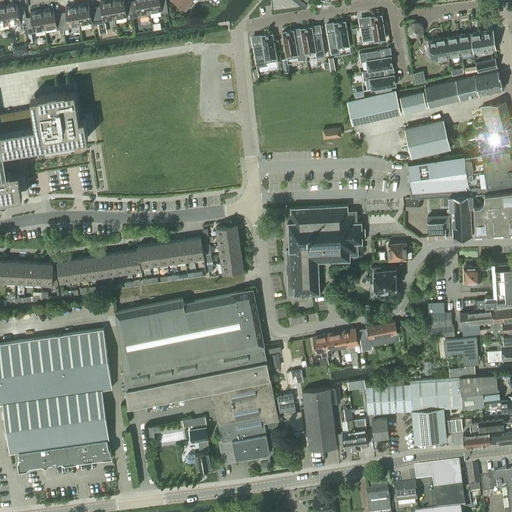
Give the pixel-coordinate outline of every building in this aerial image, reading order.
[(101,5),(95,6),(98,23),(105,22),(104,20),(115,19),(115,18),(112,0),(100,0),(101,5)] [(124,0),(112,0),(115,18),(126,17),(126,19),(133,17),(130,0),(124,1),(124,0)] [(131,0),(130,0),(133,17),(139,16),(150,15),(150,12),(147,0),(131,0)] [(147,0),(150,12),(161,10),(161,12),(168,11),(165,0),(147,0)] [(272,0),(273,9),(302,5),(305,7),(307,3),(306,3),(308,0),(272,0)] [(17,2),(5,4),(9,24),(9,26),(11,26),(15,29),(18,24),(20,24),(20,26),(24,29),(27,28),(26,17),(24,6),(18,7),(17,2)] [(77,4),(81,24),(91,23),(92,24),(98,23),(95,6),(89,7),(89,2),(77,4)] [(0,25),(9,24),(5,4),(0,4),(0,25)] [(60,11),(63,28),(63,29),(70,28),(70,26),(80,24),(81,24),(77,4),(66,6),(66,11),(61,12),(60,11)] [(42,9),(41,9),(45,29),(56,27),(57,29),(63,28),(60,11),(54,12),(54,7),(42,9)] [(31,16),(26,17),(27,28),(28,34),(30,42),(35,42),(36,39),(35,33),(35,31),(45,29),(41,9),(31,11),(31,16)] [(372,41),(384,39),(382,25),(381,22),(380,14),(367,16),(369,25),(360,26),(362,38),(371,37),(371,41),(372,41)] [(335,31),(327,32),(331,54),(340,52),(339,46),(349,44),(345,20),(334,22),(335,31)] [(422,33),(422,32),(423,31),(423,30),(423,29),(423,27),(422,26),(422,25),(421,24),(420,23),(419,23),(418,22),(417,22),(416,22),(414,22),(413,22),(412,23),(411,23),(410,24),(410,25),(409,26),(409,27),(409,29),(409,30),(409,31),(409,32),(410,33),(411,34),(411,35),(412,35),(414,36),(415,36),(416,36),(417,36),(418,36),(419,35),(420,35),(421,34),(422,33)] [(311,26),(301,28),(302,36),(305,52),(306,52),(315,50),(316,56),(325,55),(321,33),(313,34),(311,26)] [(293,29),(282,31),(287,58),(297,56),(298,59),(307,58),(306,52),(305,52),(302,36),(295,38),(293,29)] [(474,51),(478,51),(496,48),(493,29),(471,33),(474,51)] [(263,43),(253,45),(256,66),(267,65),(267,62),(277,60),(272,33),(261,35),(263,43)] [(461,53),(474,51),(471,33),(458,35),(461,53)] [(445,36),(448,55),(461,53),(458,35),(445,36)] [(432,58),(446,56),(448,55),(445,36),(429,39),(429,41),(428,42),(427,43),(427,45),(426,46),(426,47),(426,48),(426,49),(427,50),(427,51),(427,52),(428,53),(429,54),(429,55),(430,55),(431,56),(432,58)] [(381,48),(359,52),(361,61),(366,60),(368,69),(368,70),(384,67),(392,66),(390,55),(382,57),(381,48)] [(478,71),(488,69),(497,67),(495,57),(475,61),(478,71)] [(368,69),(362,70),(363,79),(369,78),(371,88),(395,85),(393,74),(385,75),(384,67),(368,70),(368,69)] [(425,86),(429,105),(502,89),(498,69),(425,86)] [(401,112),(396,89),(347,100),(348,106),(352,123),(401,112)] [(0,198),(22,195),(19,176),(20,176),(19,169),(11,171),(7,172),(4,151),(88,137),(85,117),(79,118),(75,90),(66,91),(65,90),(56,92),(39,94),(40,95),(30,97),(32,107),(29,108),(0,112),(0,198)] [(400,96),(401,101),(404,111),(426,106),(423,90),(400,96)] [(489,104),(480,106),(483,117),(486,130),(487,129),(511,123),(505,100),(489,104)] [(450,148),(443,118),(405,127),(412,157),(434,151),(437,151),(450,148)] [(487,131),(482,132),(483,137),(488,136),(492,135),(494,134),(497,145),(511,141),(511,128),(511,125),(511,123),(487,129),(487,131)] [(340,135),(340,134),(339,126),(323,128),(324,137),(340,135)] [(491,143),(479,145),(480,151),(492,150),(491,143)] [(511,147),(466,154),(408,163),(412,191),(414,191),(417,191),(418,196),(418,197),(448,195),(473,193),(511,188),(511,147)] [(511,188),(473,193),(475,233),(476,233),(476,234),(476,233),(476,232),(503,231),(511,231),(511,232),(511,231),(511,188)] [(473,193),(448,195),(449,201),(449,207),(449,213),(450,225),(450,233),(450,234),(453,234),(453,235),(472,234),(472,233),(475,233),(473,193)] [(419,208),(418,198),(406,199),(406,209),(419,208)] [(320,293),(319,274),(319,261),(350,260),(350,254),(358,254),(358,242),(363,242),(362,220),(357,220),(357,209),(348,209),(348,204),(290,206),(290,211),(288,211),(288,219),(287,219),(289,249),(286,249),(288,295),(320,293)] [(438,220),(427,221),(428,236),(445,235),(445,233),(450,233),(450,225),(449,213),(438,214),(438,220)] [(217,235),(238,232),(237,223),(216,226),(217,235)] [(240,241),(238,232),(217,235),(219,244),(240,241)] [(191,237),(194,257),(204,256),(201,235),(191,237)] [(185,259),(194,257),(191,237),(182,238),(185,259)] [(176,260),(185,259),(182,238),(173,239),(176,260)] [(168,261),(176,260),(173,239),(165,241),(168,261)] [(407,258),(406,241),(406,239),(384,240),(385,249),(376,250),(376,257),(388,257),(388,259),(407,258)] [(159,263),(168,261),(165,241),(156,242),(159,263)] [(241,250),(240,241),(219,244),(220,253),(241,250)] [(150,264),(159,263),(156,242),(147,243),(150,264)] [(141,265),(150,264),(147,243),(137,245),(138,248),(141,265)] [(141,268),(141,265),(138,248),(129,249),(132,270),(141,268)] [(123,271),(132,270),(129,249),(120,250),(123,271)] [(114,272),(123,271),(120,250),(111,252),(114,272)] [(242,258),(241,250),(220,253),(221,261),(242,258)] [(105,274),(114,272),(111,252),(102,253),(105,274)] [(96,275),(105,274),(102,253),(93,254),(96,275)] [(88,276),(96,275),(93,254),(84,256),(88,276)] [(79,278),(88,276),(84,256),(76,257),(79,278)] [(70,279),(79,278),(76,257),(67,258),(70,279)] [(60,280),(70,279),(67,258),(57,260),(60,280)] [(244,268),(242,259),(242,258),(221,261),(223,272),(244,268)] [(7,260),(6,280),(15,281),(16,260),(7,260)] [(16,260),(15,281),(24,281),(25,261),(16,260)] [(494,294),(485,295),(485,304),(511,302),(511,260),(508,260),(496,261),(492,261),(492,262),(492,268),(493,290),(494,294)] [(25,261),(24,281),(33,282),(34,261),(25,261)] [(34,261),(33,282),(42,282),(43,261),(34,261)] [(43,261),(42,282),(48,282),(48,287),(52,287),(52,285),(52,284),(58,285),(55,269),(52,269),(53,262),(43,261)] [(387,267),(387,265),(386,264),(380,265),(380,264),(371,265),(372,279),(374,279),(375,288),(386,287),(386,290),(395,290),(395,287),(396,287),(395,278),(398,277),(398,266),(395,266),(387,267)] [(470,285),(474,285),(478,285),(478,281),(480,281),(479,265),(463,266),(464,282),(470,282),(470,285)] [(130,307),(115,310),(124,373),(124,374),(264,346),(252,288),(246,289),(184,302),(183,297),(130,307)] [(428,302),(428,312),(445,311),(444,301),(440,301),(436,301),(428,302)] [(492,308),(460,311),(461,323),(469,322),(493,320),(493,321),(511,319),(511,306),(492,308)] [(445,311),(427,313),(428,323),(428,326),(451,324),(451,311),(445,311)] [(367,327),(358,329),(362,347),(371,345),(370,344),(383,342),(386,341),(385,341),(394,339),(392,331),(397,331),(395,320),(395,319),(381,322),(367,325),(367,327)] [(493,327),(486,328),(487,333),(503,331),(511,330),(511,319),(493,321),(492,321),(493,327)] [(428,323),(425,323),(425,326),(426,336),(454,335),(453,324),(451,324),(428,326),(428,323)] [(112,387),(103,327),(0,341),(0,402),(3,402),(10,451),(18,450),(19,457),(18,461),(19,469),(27,467),(30,465),(42,463),(46,465),(49,462),(61,460),(65,462),(112,455),(111,448),(108,445),(107,437),(108,437),(109,437),(102,388),(112,387)] [(359,343),(356,330),(356,327),(345,329),(351,359),(353,365),(358,364),(355,350),(360,349),(359,343)] [(346,360),(351,359),(345,329),(334,331),(337,347),(343,346),(346,360)] [(511,330),(503,331),(504,340),(504,343),(511,342),(511,330)] [(331,348),(337,347),(334,331),(323,333),(327,356),(328,363),(334,362),(331,348)] [(322,357),(327,356),(323,333),(312,335),(315,351),(320,350),(322,357)] [(476,335),(445,338),(446,352),(464,350),(465,364),(479,363),(476,335)] [(501,349),(487,350),(488,360),(502,359),(511,358),(511,342),(504,343),(501,343),(501,349)] [(264,346),(124,374),(129,405),(212,389),(220,432),(222,439),(219,440),(224,461),(236,458),(236,457),(249,455),(270,451),(267,431),(278,429),(281,428),(278,418),(277,412),(274,396),(266,355),(265,353),(265,350),(264,346)] [(281,365),(279,357),(278,353),(270,354),(273,367),(281,365)] [(322,357),(320,357),(321,364),(328,363),(327,356),(322,357)] [(496,372),(460,375),(462,405),(484,403),(483,390),(497,389),(496,373),(496,372)] [(460,375),(410,379),(410,382),(412,409),(414,441),(446,439),(445,416),(444,407),(450,406),(462,405),(460,375)] [(410,382),(366,385),(368,412),(387,411),(412,409),(410,382)] [(309,449),(337,445),(330,387),(302,390),(309,449)] [(340,401),(339,387),(332,387),(333,402),(340,401)] [(497,389),(483,390),(484,403),(500,402),(499,388),(497,389)] [(292,392),(274,396),(277,412),(284,411),(285,413),(284,413),(284,414),(281,415),(284,427),(287,427),(287,430),(290,429),(291,430),(296,429),(296,428),(304,427),(301,410),(296,411),(292,392)] [(506,400),(500,400),(501,410),(511,409),(511,398),(506,399),(506,400)] [(373,425),(374,437),(388,435),(386,415),(369,418),(370,425),(373,425)] [(359,417),(352,418),(356,446),(368,444),(366,426),(364,416),(359,417)] [(478,420),(477,420),(479,432),(487,431),(489,443),(511,440),(511,419),(503,421),(503,417),(478,420)] [(343,430),(342,430),(345,448),(356,446),(352,418),(346,419),(347,429),(343,430)] [(461,418),(449,419),(451,431),(462,430),(461,418)] [(471,432),(463,433),(464,445),(464,446),(483,444),(489,443),(487,431),(479,432),(477,420),(472,421),(470,424),(471,432)] [(152,425),(145,426),(147,439),(154,438),(152,425)] [(207,439),(209,439),(206,425),(189,428),(192,441),(198,440),(200,451),(194,452),(188,454),(186,455),(185,456),(186,460),(188,461),(189,462),(196,461),(197,469),(199,468),(199,470),(206,469),(206,467),(211,466),(209,457),(211,457),(210,449),(209,449),(207,439)] [(434,492),(462,488),(459,462),(414,468),(416,482),(432,480),(434,492)] [(477,466),(467,467),(470,486),(468,486),(469,493),(480,492),(477,466)] [(511,492),(511,472),(487,476),(488,479),(481,480),(483,497),(503,494),(511,492)] [(415,484),(394,486),(396,505),(417,503),(415,488),(415,485),(415,484)] [(387,488),(367,491),(369,511),(388,511),(390,511),(389,505),(387,488)] [(461,511),(461,509),(465,509),(462,488),(434,492),(436,511),(461,511)] [(511,511),(511,492),(503,494),(505,511),(511,511)] [(315,511),(324,511),(335,511),(333,495),(313,498),(315,511)]
